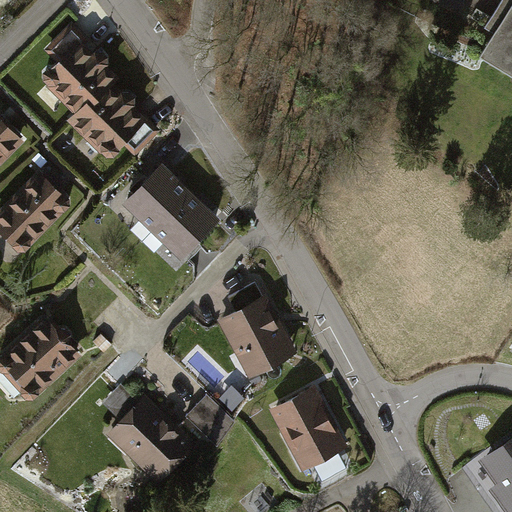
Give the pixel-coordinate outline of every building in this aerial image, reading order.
[(511,0),(497,23),(481,49),(511,67),(511,0)] [(125,74),(74,25),(49,51),(60,61),(44,77),(79,111),(69,120),(110,159),(124,144),(137,157),(164,129),(116,82),(125,74)] [(0,119),(0,161),(21,139),(0,119)] [(214,220),(157,163),(118,202),(176,258),(214,220)] [(36,170),(0,205),(0,232),(19,252),(68,203),(36,170)] [(258,296),(216,318),(246,375),(288,353),(258,296)] [(43,315),(0,352),(0,368),(25,397),(76,353),(43,315)] [(196,443),(115,368),(92,392),(120,417),(104,434),(158,484),(196,443)] [(236,402),(247,388),(233,377),(222,391),(236,402)] [(312,386),(270,405),(299,467),(341,448),(312,386)] [(511,511),(511,440),(482,462),(497,483),(492,486),(510,511),(511,511)]
